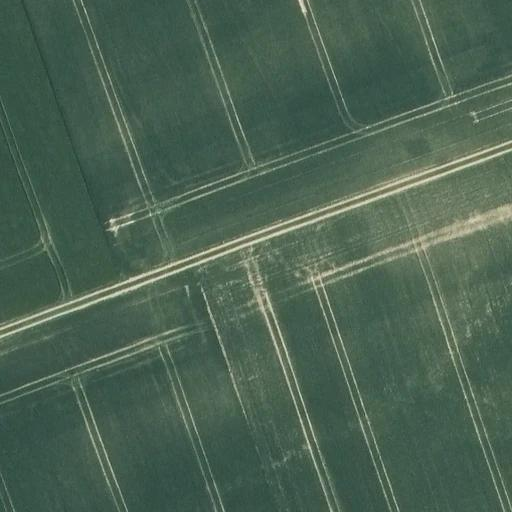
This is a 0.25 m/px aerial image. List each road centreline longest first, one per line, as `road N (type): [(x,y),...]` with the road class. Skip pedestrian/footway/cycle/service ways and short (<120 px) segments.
road 1 (track): [(511,147),(0,336)]
road 2 (track): [(511,426),(429,177)]
